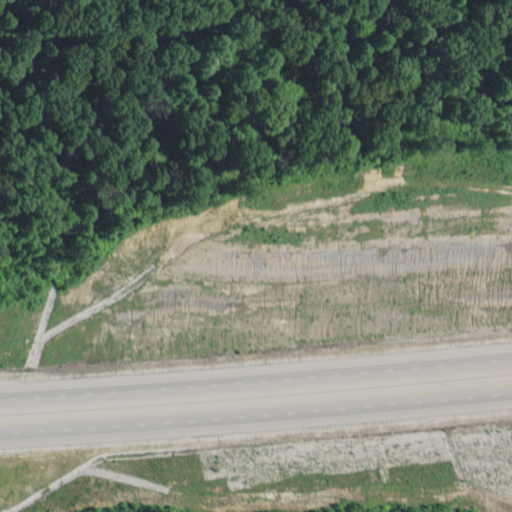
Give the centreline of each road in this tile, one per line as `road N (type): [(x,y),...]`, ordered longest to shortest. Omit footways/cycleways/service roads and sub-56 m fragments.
road 1 (motorway): [(511,358),(0,397)]
road 2 (motorway): [(0,432),(511,394)]
